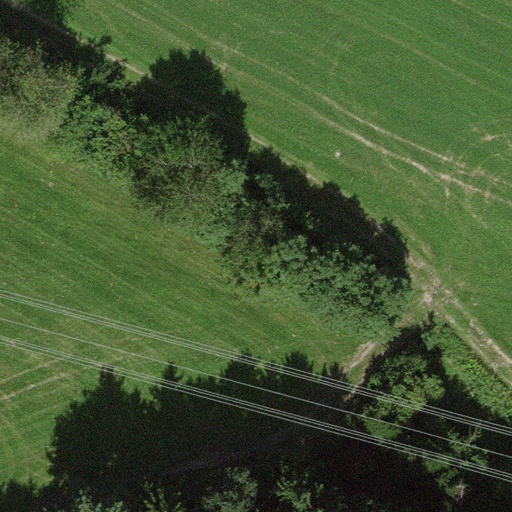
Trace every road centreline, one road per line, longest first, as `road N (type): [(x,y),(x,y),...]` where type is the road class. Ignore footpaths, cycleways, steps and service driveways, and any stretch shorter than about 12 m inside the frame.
road 1 (track): [(0,11),(357,226),(511,388)]
road 2 (track): [(89,511),(153,488),(511,499)]
